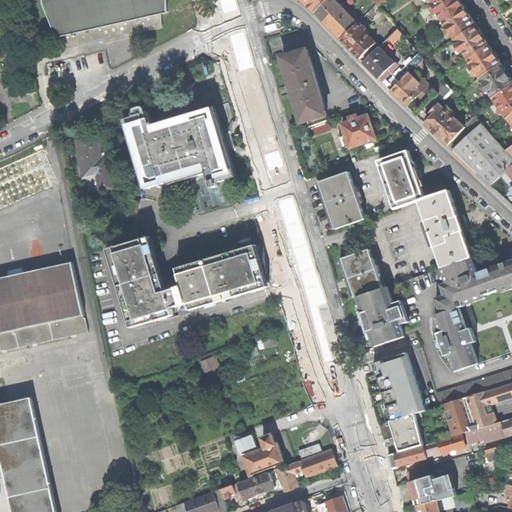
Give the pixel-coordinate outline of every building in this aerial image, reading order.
[(70,43),(72,47),(105,40),(106,43),(130,37),(130,35),(163,27),(162,13),(168,12),(167,0),(46,0),(46,4),(59,36),(66,35),(68,39),(70,43)] [(304,0),(307,3),(316,12),(328,0),(304,0)] [(329,25),(342,39),(359,23),(336,0),(328,0),(316,12),(329,25)] [(461,0),(432,0),(432,1),(435,5),(433,7),(438,15),(440,13),(445,20),(466,6),(461,0)] [(368,14),(373,20),(384,11),(380,7),(378,5),(368,14)] [(472,15),(466,6),(445,20),(449,26),(447,28),(451,35),(454,34),(456,39),(457,38),(478,25),(472,15)] [(352,49),(361,59),(378,43),(364,28),(366,26),(364,24),(362,26),(359,23),(342,39),(352,49)] [(484,35),(478,25),(457,38),(460,44),(458,45),(461,49),(463,48),(470,58),(491,44),(484,35)] [(389,38),(394,43),(404,34),(399,28),(389,38)] [(497,54),(491,44),(470,58),(474,66),(473,67),(477,74),(479,73),(482,78),(503,64),(497,54)] [(372,69),(380,78),(396,62),(381,46),(365,62),(372,69)] [(303,122),(327,115),(309,56),(308,50),(284,57),(287,67),(289,76),(293,88),(300,112),(303,122)] [(416,76),(427,66),(422,61),(411,72),(416,76)] [(399,65),(396,62),(380,78),(383,81),(399,65)] [(511,77),(509,73),(503,64),(482,78),(485,83),(483,84),(489,92),(491,91),(495,98),(511,86),(511,77)] [(396,74),(402,80),(407,76),(411,72),(405,66),(396,74)] [(407,76),(418,87),(422,83),(416,76),(411,72),(407,76)] [(408,106),(423,92),(418,87),(407,76),(402,80),(392,90),(399,97),(408,106)] [(22,95),(39,92),(36,77),(27,79),(27,81),(20,82),(22,95)] [(433,87),(438,93),(448,83),(442,77),(433,87)] [(427,88),(422,83),(418,87),(423,92),(427,88)] [(438,93),(444,99),(454,89),(448,83),(438,93)] [(503,109),(500,111),(503,115),(505,113),(508,118),(510,117),(511,115),(511,86),(495,98),(499,103),(503,109)] [(441,103),(432,113),(435,116),(430,121),(427,124),(436,133),(449,145),(466,126),(441,103)] [(498,112),(500,111),(503,109),(499,103),(494,106),(498,112)] [(128,119),(148,189),(179,179),(183,193),(188,191),(195,216),(240,202),(233,179),(236,178),(227,148),(230,147),(228,141),(226,136),(224,137),(215,107),(157,125),(156,122),(153,123),(150,112),(128,119)] [(435,116),(432,113),(427,118),(430,121),(435,116)] [(351,148),(377,139),(373,129),(369,115),(358,119),(357,115),(350,117),(352,121),(343,124),(346,135),(339,137),(343,148),(350,146),(351,148)] [(468,125),(474,132),(484,122),(477,115),(468,125)] [(478,171),(505,146),(484,122),(474,132),(454,150),(478,171)] [(90,192),(112,188),(106,158),(102,159),(97,134),(85,137),(77,139),(85,183),(88,182),(90,192)] [(511,154),(508,150),(505,146),(478,171),(493,185),(498,181),(508,171),(511,167),(511,154)] [(44,148),(0,167),(0,209),(59,184),(44,148)] [(380,160),(397,208),(421,200),(427,198),(423,186),(426,185),(422,176),(419,177),(418,174),(417,171),(420,170),(417,160),(414,161),(410,150),(380,160)] [(323,190),(337,229),(366,219),(361,203),(364,202),(358,186),(355,187),(350,171),(320,181),(323,190)] [(421,200),(444,267),(447,266),(474,257),(465,231),(470,229),(467,222),(465,214),(460,216),(451,189),(427,198),(421,200)] [(125,198),(120,219),(135,222),(138,210),(133,209),(134,200),(125,198)] [(16,230),(21,242),(45,233),(40,221),(16,230)] [(110,248),(133,327),(160,319),(160,321),(181,314),(178,307),(188,304),(190,311),(269,287),(263,266),(256,244),(177,268),(183,286),(169,290),(152,236),(110,248)] [(357,296),(357,297),(359,296),(385,288),(372,249),(344,258),(345,260),(342,261),(345,270),(354,297),(357,296)] [(511,260),(479,272),(474,257),(447,266),(452,281),(443,284),(446,294),(438,297),(443,313),(437,315),(437,316),(436,317),(436,323),(436,328),(437,333),(436,334),(437,335),(439,334),(442,342),(440,342),(438,344),(438,346),(439,348),(440,349),(442,349),(444,348),(446,355),(443,355),(444,357),(445,357),(446,359),(450,365),(456,371),(480,363),(470,334),(461,307),(467,305),(467,304),(468,304),(475,301),(487,297),(486,295),(501,290),(502,292),(511,288),(511,260)] [(0,351),(90,332),(74,262),(0,278),(0,351)] [(372,332),(376,347),(406,336),(402,322),(410,319),(403,297),(394,300),(389,286),(385,288),(359,296),(364,310),(361,311),(363,316),(369,333),(372,332)] [(384,390),(417,379),(414,369),(409,352),(375,362),(378,374),(384,390)] [(218,356),(203,360),(207,373),(222,369),(218,356)] [(418,368),(414,369),(417,379),(427,409),(431,408),(418,368)] [(511,369),(438,393),(442,406),(446,404),(467,398),(488,391),(511,383),(511,369)] [(427,409),(417,379),(384,390),(393,420),(392,420),(393,421),(397,436),(410,432),(421,429),(416,413),(427,409)] [(511,397),(511,383),(488,391),(492,404),(511,397)] [(492,404),(488,391),(467,398),(476,429),(498,423),(492,404)] [(0,404),(0,452),(13,511),(58,511),(33,397),(16,401),(8,403),(0,404)] [(476,429),(467,398),(446,404),(456,435),(468,431),(476,429)] [(473,447),(511,434),(511,418),(498,423),(476,429),(468,431),(473,447)] [(397,436),(393,421),(381,425),(385,440),(397,436)] [(421,429),(410,432),(415,447),(426,443),(421,429)] [(415,447),(410,432),(397,436),(400,444),(402,451),(415,447)] [(245,456),(252,475),(285,463),(282,452),(278,443),(276,444),(273,434),(262,438),(266,448),(245,456)] [(464,435),(440,442),(442,449),(443,453),(458,449),(467,446),(464,435)] [(298,448),(301,458),(322,450),(319,441),(298,448)] [(425,446),(428,454),(442,449),(440,442),(438,442),(425,446)] [(511,450),(511,442),(496,447),(498,454),(511,450)] [(392,469),(429,458),(428,454),(425,446),(397,454),(396,452),(387,454),(390,463),(392,469)] [(443,453),(442,449),(428,454),(429,458),(443,453)] [(325,470),(338,465),(332,450),(302,461),(302,459),(291,463),(291,464),(276,470),(285,491),(299,486),(295,475),(305,471),(308,476),(325,470)] [(408,472),(411,482),(422,479),(419,469),(408,472)] [(265,492),(275,487),(270,472),(240,483),(245,499),(265,492)] [(427,497),(455,489),(451,475),(435,479),(433,475),(422,479),(411,482),(412,488),(414,493),(419,494),(423,494),(426,493),(427,497)] [(225,499),(240,493),(237,483),(221,489),(225,499)] [(230,511),(225,499),(221,489),(214,492),(214,493),(186,503),(186,502),(179,505),(181,511),(213,511),(220,510),(220,511),(230,511)] [(457,496),(455,489),(427,497),(426,493),(423,494),(419,494),(414,493),(415,498),(418,497),(420,504),(438,500),(455,496),(457,496)] [(457,496),(455,496),(457,506),(458,511),(477,511),(473,492),(457,496)] [(320,505),(322,511),(348,511),(347,508),(343,496),(327,502),(327,503),(320,505)] [(455,496),(438,500),(441,510),(457,506),(455,496)] [(270,511),(308,511),(304,500),(292,504),(270,511)] [(421,511),(441,511),(441,510),(438,500),(420,504),(421,511)]
